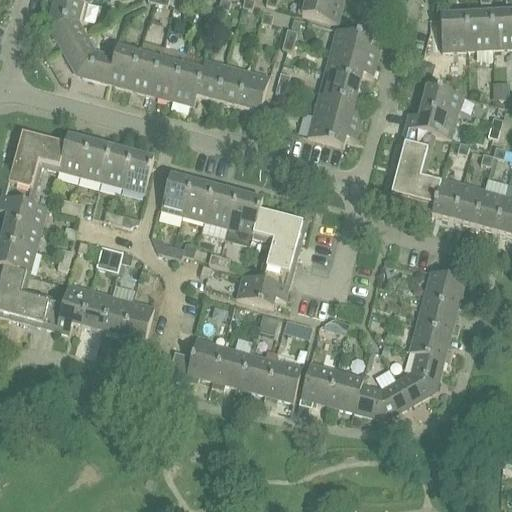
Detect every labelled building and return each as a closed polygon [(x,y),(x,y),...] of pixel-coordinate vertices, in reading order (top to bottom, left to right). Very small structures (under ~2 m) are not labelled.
[(77,25),(83,6),(61,0),(53,0),(46,28),(61,54),(86,40),(77,25)] [(154,0),(153,7),(160,8),(162,0),(154,0)] [(167,10),(169,0),(162,0),(160,8),(167,10)] [(267,0),(265,9),(275,12),(278,1),(272,0),(267,0)] [(306,0),(302,18),(337,28),(343,6),(320,0),(306,0)] [(244,1),(242,8),(241,12),(252,14),(254,4),(244,1)] [(228,15),(231,5),(220,2),(218,13),(228,15)] [(182,25),(192,28),(195,17),(185,15),(182,25)] [(511,15),(491,17),(492,54),(511,52),(511,15)] [(202,30),(205,20),(195,17),(192,28),(202,30)] [(260,27),(270,30),(273,19),(263,17),(260,27)] [(491,17),(466,18),(467,55),(492,54),(491,17)] [(441,56),(467,55),(466,18),(439,19),(441,56)] [(286,34),(284,44),(294,46),(297,36),(286,34)] [(372,43),(336,34),(330,56),(376,68),(379,55),(369,53),(372,43)] [(95,55),(86,40),(61,54),(76,80),(107,88),(114,60),(95,55)] [(281,54),(286,55),(292,56),(294,46),(284,44),(281,54)] [(107,88),(129,94),(138,58),(116,52),(114,60),(107,88)] [(330,56),(324,77),(360,87),(362,78),(372,81),(376,68),(330,56)] [(129,94),(150,99),(160,64),(138,58),(129,94)] [(150,99),(171,105),(181,69),(160,64),(150,99)] [(193,111),(196,101),(205,65),(204,65),(201,75),(181,69),(171,105),(193,111)] [(196,101),(217,107),(227,71),(205,65),(196,101)] [(248,76),(227,71),(217,107),(239,112),(248,76)] [(259,118),(269,82),(248,76),(239,112),(259,118)] [(290,80),(280,77),(277,87),(287,90),(290,80)] [(324,77),(319,98),(354,108),(360,87),(324,77)] [(293,82),(291,90),(303,92),(305,85),(293,82)] [(426,91),(421,113),(456,123),(462,101),(436,94),(438,84),(428,82),(426,91)] [(285,100),(287,90),(277,87),(275,97),(285,100)] [(492,87),(492,106),(509,106),(509,87),(492,87)] [(319,98),(313,119),(359,131),(362,119),(352,117),(354,108),(319,98)] [(408,119),(407,122),(404,132),(434,140),(450,145),(456,123),(421,113),(418,122),(408,119)] [(307,141),(343,151),(345,142),(355,145),(359,131),(313,119),(307,141)] [(265,130),(274,133),(276,133),(278,123),(268,120),(265,130)] [(490,132),(500,134),(503,125),(492,122),(490,132)] [(424,179),(434,140),(404,132),(386,201),(432,213),(440,183),(424,179)] [(500,134),(490,132),(487,142),(497,144),(500,134)] [(66,145),(19,133),(10,170),(40,178),(41,171),(58,175),(66,145)] [(58,175),(79,181),(89,145),(67,140),(66,145),(58,175)] [(79,181),(101,187),(110,151),(89,145),(79,181)] [(466,160),(468,155),(469,149),(459,147),(456,157),(466,160)] [(101,187),(122,192),(132,157),(110,151),(101,187)] [(492,161),(493,161),(493,162),(503,164),(505,154),(495,151),(492,161)] [(153,163),(132,157),(122,192),(144,198),(153,163)] [(490,171),(493,162),(493,161),(492,161),(482,158),(480,169),(490,171)] [(31,210),(40,178),(10,170),(1,202),(31,210)] [(160,215),(182,221),(192,185),(170,179),(160,215)] [(430,219),(453,225),(463,189),(440,183),(432,213),(430,219)] [(182,221),(203,227),(213,191),(192,185),(182,221)] [(453,225),(474,231),(484,195),(463,189),(453,225)] [(203,227),(228,233),(237,198),(213,191),(203,227)] [(474,231),(495,236),(505,201),(484,195),(474,231)] [(251,241),(252,241),(260,212),(262,204),(237,198),(228,233),(251,239),(251,241)] [(495,236),(511,240),(511,202),(505,201),(495,236)] [(0,214),(7,217),(5,225),(41,235),(47,214),(31,210),(1,202),(0,205),(0,214)] [(60,213),(70,216),(73,206),(63,204),(60,213)] [(70,216),(80,219),(83,209),(73,206),(70,216)] [(298,255),(300,248),(306,224),(260,212),(252,241),(268,246),(268,247),(298,255)] [(112,227),(115,218),(106,216),(103,225),(112,227)] [(115,218),(112,227),(130,232),(139,228),(140,224),(115,218)] [(5,225),(0,244),(0,246),(36,256),(41,235),(5,225)] [(327,262),(342,265),(349,230),(334,227),(327,262)] [(63,242),(73,244),(76,234),(66,232),(63,242)] [(0,270),(30,278),(36,256),(0,246),(0,270)] [(87,258),(89,249),(80,246),(77,256),(87,258)] [(288,293),(288,292),(298,255),(268,247),(258,285),(288,293)] [(182,259),(193,263),(193,262),(196,253),(197,251),(185,248),(183,254),(182,259)] [(164,249),(162,259),(171,261),(174,251),(164,249)] [(183,254),(174,251),(171,261),(181,264),(182,259),(183,254)] [(102,252),(97,272),(117,277),(120,267),(123,258),(102,252)] [(59,263),(70,266),(72,256),(62,254),(59,263)] [(132,260),(123,258),(120,267),(130,270),(132,260)] [(221,261),(210,258),(208,268),(218,270),(221,261)] [(230,263),(221,261),(218,270),(227,273),(230,263)] [(70,266),(59,263),(57,273),(67,276),(70,266)] [(212,272),(202,269),(199,279),(209,282),(212,272)] [(25,295),(30,278),(0,270),(0,320),(22,326),(30,296),(25,295)] [(148,287),(150,278),(151,277),(141,274),(138,284),(148,287)] [(465,285),(430,276),(423,304),(457,313),(464,315),(467,302),(461,301),(465,285)] [(236,303),(272,312),(274,303),(284,306),(288,293),(258,285),(242,280),(236,303)] [(71,329),(80,331),(89,295),(68,290),(63,305),(64,306),(56,335),(69,338),(71,329)] [(80,331),(101,337),(111,301),(89,295),(80,331)] [(64,306),(63,305),(30,296),(22,326),(56,335),(64,306)] [(101,337),(122,343),(132,307),(111,301),(101,337)] [(454,327),(457,313),(423,304),(416,330),(450,339),(456,341),(460,329),(454,327)] [(154,312),(132,307),(122,343),(144,349),(154,312)] [(262,319),(257,335),(274,340),(278,324),(262,319)] [(337,335),(345,338),(348,330),(340,327),(337,335)] [(447,353),(450,339),(416,330),(409,356),(417,358),(417,357),(443,364),(442,365),(443,365),(449,367),(453,355),(447,353)] [(243,341),(240,352),(257,356),(259,345),(243,341)] [(168,381),(184,385),(197,388),(198,382),(212,386),(210,392),(211,392),(213,385),(213,386),(222,351),(195,344),(190,364),(175,359),(168,381)] [(383,349),(382,353),(380,360),(388,362),(391,351),(383,349)] [(237,399),(239,393),(240,393),(249,358),(222,351),(213,386),(213,385),(211,392),(223,395),(224,389),(238,393),(237,399)] [(410,377),(396,386),(411,410),(435,396),(443,365),(442,365),(443,364),(417,357),(417,358),(409,356),(415,358),(410,377)] [(275,365),(249,358),(240,393),(239,393),(237,399),(249,403),(251,396),(265,400),(263,406),(264,406),(265,400),(266,400),(275,365)] [(292,407),(302,372),(275,365),(266,400),(265,400),(264,406),(276,409),(277,403),(292,407)] [(309,368),(298,409),(311,412),(312,406),(327,410),(336,375),(309,368)] [(339,413),(353,417),(361,389),(361,390),(363,382),(336,375),(327,410),(325,416),(337,419),(339,413)] [(380,395),(361,390),(361,389),(353,417),(385,425),(411,410),(396,386),(380,395)] [(296,417),(307,421),(309,412),(299,409),(296,417)]
